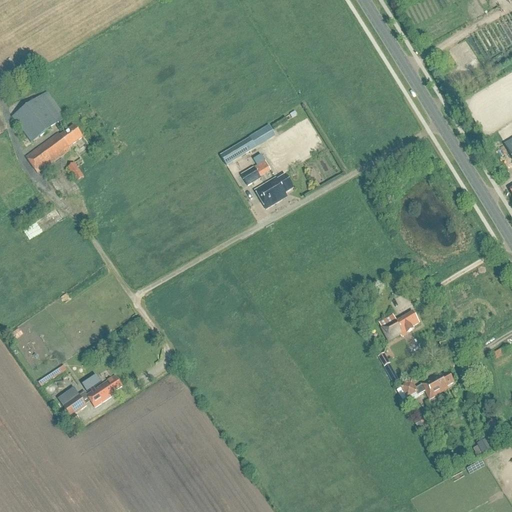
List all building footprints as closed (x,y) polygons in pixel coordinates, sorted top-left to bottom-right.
[(465,51),(458,53),(463,67),(470,64),(465,51)] [(46,93),(12,119),(31,144),(66,119),(46,93)] [(82,140),(74,128),(60,138),(58,135),(25,159),(37,175),(70,152),(68,149),(82,140)] [(250,140),(256,151),(276,139),(269,128),(250,140)] [(256,151),(250,140),(220,158),(227,170),(256,152),(256,151)] [(257,174),(260,179),(271,173),(261,157),(253,162),(257,168),(254,169),(257,174)] [(79,164),(85,179),(92,176),(85,161),(79,164)] [(84,179),(74,164),(67,169),(77,183),(84,179)] [(257,174),(254,169),(241,177),(247,189),(261,180),(257,174)] [(285,195),(293,190),(285,177),(275,183),(274,180),(254,192),(265,211),(287,198),(285,195)] [(411,328),(419,324),(412,313),(395,322),(393,317),(379,325),(381,329),(381,330),(388,344),(413,332),(411,328)] [(440,347),(443,356),(453,353),(450,344),(440,347)] [(511,345),(503,351),(506,357),(511,353),(511,345)] [(384,357),(383,358),(378,360),(383,371),(390,367),(384,357)] [(399,384),(390,368),(384,371),(393,388),(399,384)] [(407,401),(416,396),(417,398),(426,393),(429,400),(446,390),(445,388),(452,385),(448,376),(440,380),(439,378),(416,391),(412,383),(400,390),(407,401)] [(88,383),(82,387),(87,394),(90,391),(92,394),(87,397),(91,403),(95,410),(101,406),(100,405),(102,404),(103,405),(116,396),(114,394),(122,389),(115,378),(95,391),(93,389),(100,385),(99,385),(97,381),(96,381),(95,379),(88,383)] [(87,397),(85,394),(63,409),(65,412),(66,413),(70,411),(74,417),(87,408),(86,407),(91,403),(87,397)] [(70,411),(66,413),(65,412),(60,416),(71,433),(81,426),(75,419),(74,417),(70,411)] [(428,432),(424,424),(423,424),(421,420),(414,423),(420,436),(422,436),(427,445),(436,441),(431,431),(428,432)] [(497,448),(492,440),(473,451),(478,459),(497,448)] [(446,471),(448,476),(455,472),(453,467),(446,471)]
